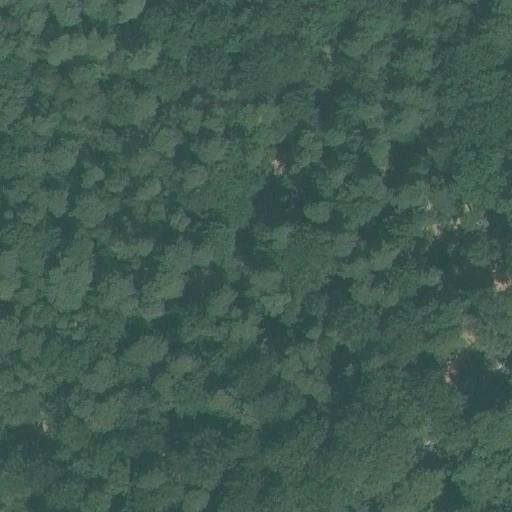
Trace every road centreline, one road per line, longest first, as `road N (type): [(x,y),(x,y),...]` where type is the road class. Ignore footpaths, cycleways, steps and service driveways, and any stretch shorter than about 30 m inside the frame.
road 1 (unclassified): [(218,0),(511,55)]
road 2 (tertiary): [(368,511),(511,356)]
